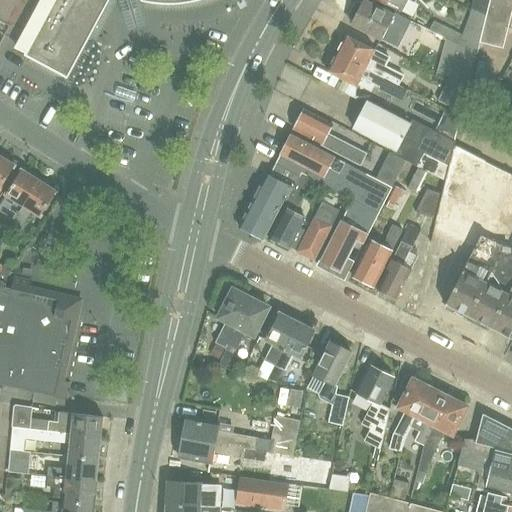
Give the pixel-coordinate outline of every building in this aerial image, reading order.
[(0,0),(0,20),(10,26),(5,35),(28,48),(24,55),(68,78),(109,0),(0,0)] [(377,0),(387,5),(387,4),(401,12),(407,0),(377,0)] [(471,0),(470,8),(487,15),(488,10),(490,0),(471,0)] [(511,2),(500,0),(490,0),(488,10),(511,15),(511,11),(511,2)] [(355,4),(349,15),(351,19),(353,20),(352,24),(381,39),(388,25),(403,33),(408,23),(363,1),(362,4),(359,3),(355,4)] [(432,21),(427,31),(455,45),(476,56),(480,42),(485,22),(487,15),(470,8),(469,10),(460,36),(432,21)] [(488,10),(487,15),(485,22),(497,25),(508,27),(511,15),(488,10)] [(0,32),(5,35),(10,26),(0,20),(0,32)] [(485,22),(480,42),(491,45),(497,25),(485,22)] [(497,25),(491,45),(503,48),(508,27),(497,25)] [(346,35),(336,53),(385,78),(385,79),(397,85),(402,76),(389,70),(384,67),(389,57),(375,50),(346,35)] [(467,95),(476,56),(455,45),(444,83),(467,95)] [(336,53),(327,71),(332,73),(356,86),(371,93),(375,84),(381,87),(383,88),(381,92),(400,103),(407,90),(397,85),(385,79),(385,78),(336,53)] [(511,71),(508,69),(503,77),(511,82),(511,71)] [(462,115),(467,95),(444,83),(435,101),(462,115)] [(454,147),(410,124),(367,102),(354,128),(420,162),(417,166),(446,181),(454,147)] [(304,110),(294,129),(312,138),(341,154),(362,165),(368,154),(347,143),(328,133),(332,125),(322,119),(304,110)] [(352,199),(379,214),(392,187),(342,161),(291,135),(276,164),(300,176),(302,174),(312,179),(352,199)] [(0,156),(0,189),(6,179),(17,163),(4,155),(2,158),(0,156)] [(409,245),(391,279),(410,288),(416,276),(429,283),(420,302),(438,311),(446,295),(459,302),(454,311),(474,320),(480,308),(493,315),(487,327),(505,336),(511,322),(511,297),(506,294),(511,283),(511,168),(493,159),(485,175),(469,167),(459,185),(484,198),(473,220),(488,228),(482,242),(466,233),(450,265),(409,245)] [(288,200),(295,187),(300,176),(276,164),(270,176),(266,174),(239,227),(263,239),(285,198),(288,200)] [(15,219),(39,181),(35,178),(37,175),(24,167),(6,195),(16,201),(7,215),(15,219)] [(422,171),(415,168),(405,188),(412,191),(422,171)] [(392,186),(396,178),(381,170),(377,178),(392,186)] [(295,212),(305,193),(312,179),(302,174),(300,176),(295,187),(295,188),(269,238),(290,248),(305,218),(295,212)] [(41,216),(48,206),(58,189),(46,181),(44,184),(39,181),(15,219),(22,224),(31,210),(41,216)] [(360,250),(379,214),(352,199),(321,262),(340,272),(353,247),(360,250)] [(322,204),(315,218),(331,226),(338,212),(333,209),(322,204)] [(314,259),(331,226),(315,218),(298,251),(314,259)] [(374,286),(397,240),(403,230),(394,225),(383,247),(370,240),(352,275),(374,286)] [(8,261),(0,273),(0,279),(4,282),(14,265),(8,261)] [(0,384),(66,399),(69,389),(70,382),(64,381),(82,299),(29,287),(30,280),(21,278),(13,276),(10,288),(4,286),(6,284),(4,282),(0,279),(0,384)] [(228,346),(251,298),(233,289),(218,317),(227,322),(216,343),(226,348),(228,346)] [(253,340),(260,325),(269,307),(251,298),(228,346),(237,350),(244,336),(253,340)] [(267,380),(297,321),(279,312),(265,340),(273,344),(257,375),(267,380)] [(301,358),(306,349),(315,331),(297,321),(267,380),(269,382),(271,378),(278,382),(293,354),(301,358)] [(335,384),(343,370),(352,352),(331,341),(314,375),(326,381),(319,395),(334,403),(330,420),(343,423),(349,395),(338,392),(339,386),(335,384)] [(226,350),(216,345),(210,356),(220,361),(226,350)] [(227,352),(220,366),(225,369),(227,370),(234,356),(227,352)] [(380,404),(385,395),(394,378),(370,365),(356,393),(373,402),(362,424),(372,429),(365,442),(382,451),(392,411),(380,404)] [(411,427),(431,388),(413,378),(398,407),(407,412),(396,435),(391,449),(402,452),(406,436),(411,427)] [(424,446),(448,396),(431,388),(411,427),(420,432),(415,441),(424,446)] [(307,392),(293,389),(290,404),(304,407),(307,392)] [(458,424),(467,406),(448,396),(424,446),(418,474),(425,476),(433,450),(443,430),(453,435),(458,424)] [(13,427),(30,429),(32,407),(16,405),(14,406),(12,427),(13,427)] [(60,412),(58,423),(50,422),(49,430),(101,436),(103,417),(60,412)] [(511,428),(484,414),(476,443),(509,451),(505,465),(511,466),(511,428)] [(187,417),(183,438),(234,446),(256,450),(258,450),(260,438),(258,438),(217,430),(218,423),(207,421),(187,417)] [(274,441),(271,453),(296,457),(302,422),(278,417),(274,441)] [(30,429),(13,427),(11,449),(24,451),(25,438),(70,443),(69,456),(99,459),(101,436),(49,430),(49,431),(30,429)] [(233,456),(234,446),(183,438),(180,458),(211,464),(213,452),(233,456)] [(509,451),(476,443),(466,440),(460,466),(486,473),(489,478),(487,487),(511,493),(511,466),(505,465),(509,451)] [(267,452),(258,450),(256,450),(243,448),(241,457),(265,462),(267,452)] [(24,451),(11,449),(9,471),(31,474),(33,452),(24,451)] [(48,466),(47,475),(96,480),(99,459),(69,456),(67,468),(48,466)] [(64,500),(94,503),(96,480),(47,475),(46,485),(54,486),(53,497),(64,498),(64,500)] [(8,477),(7,494),(19,495),(21,479),(8,477)] [(391,497),(408,501),(412,482),(395,478),(391,497)] [(291,486),(241,479),(238,502),(287,509),(291,486)] [(202,483),(188,483),(168,481),(167,504),(201,506),(221,507),(219,507),(221,485),(201,484),(202,483)] [(454,484),(451,496),(468,501),(472,489),(454,484)] [(354,494),(352,505),(368,509),(371,496),(354,494)] [(440,511),(371,494),(371,496),(368,509),(366,511),(440,511)] [(511,511),(511,509),(511,507),(500,504),(501,500),(488,497),(487,499),(479,496),(475,511),(511,511)] [(93,511),(94,505),(94,503),(64,500),(64,502),(53,501),(52,511),(25,509),(24,511),(93,511)]
